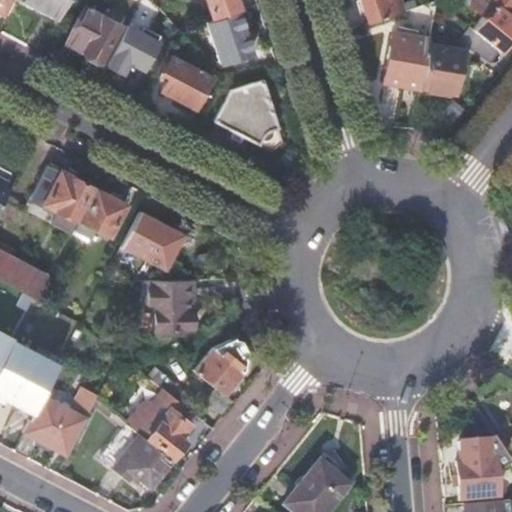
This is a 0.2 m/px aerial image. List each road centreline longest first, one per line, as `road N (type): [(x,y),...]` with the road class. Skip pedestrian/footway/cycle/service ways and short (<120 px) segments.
road 1 (residential): [(0,77),(255,211),(290,238)]
road 2 (tertiary): [(315,351),(189,511)]
road 3 (residential): [(351,184),(293,0)]
road 4 (residential): [(403,511),(389,375)]
road 5 (tertiary): [(470,322),(478,261),(445,203)]
road 6 (tertiary): [(290,238),(284,298),(315,351)]
